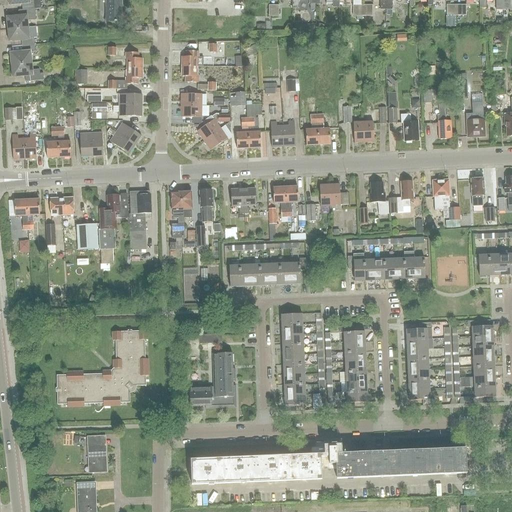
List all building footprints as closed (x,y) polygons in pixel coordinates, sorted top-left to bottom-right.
[(39,0),(8,0),(9,5),(21,4),(22,10),(31,9),(31,10),(35,9),(41,9),(39,0)] [(106,0),(106,22),(121,22),(121,0),(106,0)] [(316,4),(315,0),(291,0),(292,9),(299,9),(298,0),(308,0),(309,4),(310,4),(315,4),(316,4)] [(409,0),(409,8),(413,8),(413,0),(427,0),(427,8),(433,8),(432,0),(409,0)] [(503,0),(479,0),(479,9),(486,9),(485,0),(496,0),(496,9),(503,9),(503,0)] [(279,16),(279,5),(270,5),(269,16),(279,16)] [(353,16),(357,16),(357,20),(362,20),(362,16),(362,5),(353,5),(353,16)] [(372,5),(362,5),(362,16),(372,16),(372,5)] [(457,17),(457,6),(447,6),(447,17),(457,17)] [(457,6),(457,17),(466,17),(466,6),(457,6)] [(8,30),(27,28),(27,21),(36,20),(35,9),(31,10),(31,9),(22,10),(18,11),(19,17),(6,18),(6,19),(7,19),(8,30)] [(316,33),(316,24),(296,25),(296,33),(316,33)] [(28,39),(27,28),(8,30),(9,41),(8,41),(8,42),(21,40),(21,46),(34,45),(33,38),(28,39)] [(11,65),(31,64),(30,53),(35,52),(34,45),(21,46),(22,53),(9,54),(10,54),(11,65)] [(217,53),(217,45),(209,45),(208,53),(217,53)] [(117,48),(108,48),(108,56),(117,57),(117,48)] [(198,58),(198,52),(186,52),(186,57),(182,57),(182,67),(197,67),(203,67),(203,58),(198,58)] [(127,60),(127,69),(142,69),(142,59),(138,59),(138,53),(126,53),(126,60),(127,60)] [(31,70),(31,64),(11,65),(12,77),(24,76),(25,82),(43,80),(42,74),(39,74),(39,70),(31,70)] [(197,76),(197,67),(182,67),(182,76),(185,76),(185,83),(198,83),(198,77),(197,76)] [(142,79),(142,69),(127,69),(127,78),(126,78),(126,81),(116,81),(116,90),(127,90),(127,84),(137,85),(138,79),(142,79)] [(75,71),(75,85),(87,85),(87,71),(75,71)] [(389,80),(393,84),(397,81),(392,76),(389,80)] [(296,92),(295,80),(287,81),(287,93),(296,92)] [(109,90),(116,90),(116,81),(108,81),(108,89),(109,90)] [(455,100),(468,100),(467,82),(454,82),(455,100)] [(216,91),(216,83),(208,83),(207,91),(216,91)] [(431,104),(431,91),(423,91),(423,104),(431,104)] [(246,106),(245,93),(235,93),(229,94),(230,107),(246,106)] [(119,106),(142,106),(142,95),(119,95),(119,106)] [(181,106),(201,106),(202,95),(181,95),(181,106)] [(389,124),(397,123),(396,101),(388,102),(389,124)] [(484,124),(483,123),(482,103),(472,104),(472,114),(467,115),(468,138),(470,138),(470,139),(473,139),(474,138),(484,138),(483,128),(484,127),(484,124)] [(247,105),(248,118),(254,118),(255,118),(255,105),(247,105)] [(437,116),(439,140),(451,140),(450,122),(446,122),(446,116),(447,116),(447,105),(438,105),(439,116),(437,116)] [(142,106),(119,106),(119,117),(142,117),(142,106)] [(201,118),(201,106),(181,106),(180,118),(201,118)] [(12,109),(4,109),(5,121),(12,121),(12,109)] [(203,141),(219,129),(216,124),(219,123),(230,123),(230,115),(218,115),(218,114),(215,114),(212,117),(211,116),(205,120),(207,124),(196,131),(203,141)] [(401,124),(403,124),(404,141),(418,140),(417,123),(411,123),(410,114),(400,115),(401,124)] [(318,145),(317,115),(310,115),(310,125),(311,125),(311,130),(306,130),(306,146),(318,145)] [(323,115),(317,115),(318,145),(330,145),(329,129),(324,129),(323,115)] [(249,149),(248,118),(241,119),(241,128),(242,128),(242,133),(236,133),(237,149),(249,149)] [(248,118),(249,149),(261,148),(260,132),(254,132),(254,118),(248,118)] [(283,147),(282,127),(277,127),(277,122),(271,123),(272,148),(283,147)] [(282,127),(283,147),(295,147),(294,122),(288,122),(288,126),(282,127)] [(364,144),(363,123),(353,123),(354,144),(364,144)] [(363,123),(364,144),(374,143),(373,123),(363,123)] [(123,124),(117,132),(136,145),(142,137),(123,124)] [(57,128),(57,137),(58,143),(58,158),(70,157),(70,142),(65,142),(64,127),(57,128)] [(219,129),(203,141),(210,151),(226,139),(219,129)] [(136,145),(117,132),(111,142),(130,155),(136,145)] [(102,133),(92,134),(93,156),(103,156),(102,133)] [(93,156),(92,134),(80,134),(81,157),(93,156)] [(30,139),(24,139),(25,160),(36,160),(35,135),(29,135),(30,139)] [(13,161),(25,160),(24,139),(18,140),(17,136),(12,136),(13,161)] [(58,158),(58,143),(46,143),(47,158),(58,158)] [(507,194),(508,206),(508,212),(511,211),(511,177),(511,178),(511,177),(508,177),(507,178),(505,178),(506,185),(503,185),(504,194),(507,194)] [(485,190),(483,188),(483,178),(481,178),(478,178),(477,179),(470,179),(472,206),(482,205),(482,195),(484,195),(485,193),(485,190)] [(449,219),(449,208),(447,181),(441,181),(439,180),(436,180),(434,181),(432,181),(433,196),(440,196),(441,206),(442,206),(443,219),(449,219)] [(406,181),(405,183),(400,183),(401,198),(390,199),(390,215),(398,214),(398,213),(403,213),(403,208),(410,207),(410,200),(413,200),(413,198),(415,197),(414,194),(413,193),(412,182),(411,182),(410,181),(406,181)] [(377,183),(376,184),(370,184),(371,194),(369,195),(370,203),(377,203),(378,215),(389,215),(388,202),(385,202),(385,193),(383,194),(382,183),(380,183),(379,183),(377,183)] [(331,206),(330,185),(319,186),(321,206),(331,206)] [(330,185),(331,206),(341,205),(340,185),(330,185)] [(297,188),(286,189),(287,218),(291,218),(292,218),(291,204),(298,203),(297,188)] [(244,214),(243,189),(231,190),(231,207),(239,206),(239,214),(244,214)] [(247,206),(249,206),(256,206),(255,189),(243,189),(244,214),(249,214),(249,208),(247,209),(247,206)] [(287,218),(286,189),(273,189),(273,205),(280,204),(281,218),(287,218)] [(200,208),(201,208),(202,223),(212,223),(211,207),(212,207),(212,191),(199,192),(200,208)] [(191,192),(185,192),(170,193),(171,210),(172,210),(173,218),(177,218),(178,225),(171,225),(171,232),(172,232),(172,239),(185,239),(184,224),(184,219),(192,218),(191,209),(192,209),(191,192)] [(129,226),(129,233),(129,237),(130,251),(146,250),(145,214),(152,214),(151,194),(129,194),(130,215),(129,215),(129,226)] [(121,213),(120,213),(119,196),(107,196),(107,209),(100,209),(100,225),(98,225),(99,250),(101,250),(101,265),(113,264),(113,250),(116,250),(115,229),(115,219),(121,219),(121,213)] [(61,199),(63,216),(74,215),(73,198),(61,199)] [(63,216),(61,199),(50,199),(51,216),(63,216)] [(28,231),(26,200),(15,201),(15,217),(22,216),(23,231),(28,231)] [(26,200),(28,231),(34,231),(33,221),(34,221),(33,216),(40,216),(39,200),(26,200)] [(306,215),(305,215),(305,216),(304,216),(305,222),(316,222),(315,205),(306,205),(306,215)] [(367,208),(359,209),(360,225),(368,225),(367,208)] [(449,219),(449,221),(445,221),(446,228),(460,228),(460,221),(459,208),(449,208),(449,219)] [(494,208),(484,209),(485,223),(495,222),(494,208)] [(98,249),(97,225),(76,226),(78,250),(98,249)] [(55,226),(46,226),(47,246),(55,246),(55,226)] [(206,247),(205,227),(196,227),(196,248),(206,247)] [(195,248),(194,231),(187,231),(187,242),(185,242),(185,248),(195,248)] [(499,276),(498,255),(488,256),(489,277),(499,276)] [(498,255),(499,276),(510,276),(509,255),(498,255)] [(353,256),(347,257),(347,269),(353,269),(354,282),(364,281),(363,260),(353,261),(353,256)] [(489,277),(488,256),(478,256),(480,277),(489,277)] [(404,259),(405,280),(414,279),(414,258),(404,259)] [(414,258),(414,279),(425,279),(424,258),(414,258)] [(299,263),(289,264),(290,285),(300,284),(300,271),(306,271),(306,259),(299,259),(299,263)] [(383,260),(384,281),(394,280),(393,259),(383,260)] [(393,259),(394,280),(405,280),(404,259),(393,259)] [(363,260),(364,281),(374,281),(373,260),(363,260)] [(373,260),(374,281),(384,281),(383,260),(373,260)] [(279,264),(269,265),(270,285),(280,285),(279,264)] [(289,264),(279,264),(280,285),(290,285),(289,264)] [(249,265),(239,266),(240,287),(250,286),(249,265)] [(259,265),(249,265),(250,286),(260,286),(259,265)] [(269,265),(259,265),(260,286),(270,285),(269,265)] [(240,287),(239,266),(229,266),(230,287),(240,287)] [(89,301),(97,304),(99,299),(92,296),(89,301)] [(281,325),(302,324),(302,314),(281,315),(281,325)] [(472,337),(493,337),(493,326),(479,327),(479,321),(467,321),(467,328),(472,327),(472,337)] [(406,340),(427,339),(432,339),(431,323),(419,323),(419,329),(406,330),(406,340)] [(281,325),(282,335),(303,334),(302,324),(281,325)] [(344,332),(344,342),(365,341),(364,331),(351,332),(351,326),(339,326),(339,333),(344,332)] [(145,359),(145,350),(145,340),(147,340),(147,331),(112,332),(112,341),(115,341),(116,360),(113,360),(113,368),(111,371),(102,371),(102,374),(83,375),(83,371),(66,372),(66,375),(56,375),(57,405),(67,405),(67,408),(84,407),(84,404),(103,404),(103,406),(120,406),(120,403),(130,403),(130,390),(133,386),(146,385),(146,375),(149,375),(148,359),(145,359)] [(199,344),(222,343),(222,334),(199,335),(199,344)] [(282,345),(303,344),(303,334),(282,335),(282,345)] [(493,347),(493,337),(472,337),(473,347),(493,347)] [(458,338),(452,338),(453,348),(458,348),(458,343),(461,343),(461,338),(458,338)] [(427,339),(406,340),(407,350),(427,349),(427,339)] [(365,341),(344,342),(345,352),(365,351),(365,341)] [(282,345),(283,355),(303,354),(303,344),(282,345)] [(473,347),(473,357),(494,357),(493,347),(473,347)] [(427,349),(407,350),(407,360),(428,359),(427,349)] [(366,361),(365,351),(345,352),(345,362),(366,361)] [(205,408),(214,408),(236,407),(235,385),(233,385),(233,381),(235,381),(235,368),(232,368),(232,353),(213,354),(213,387),(189,387),(189,406),(205,406),(205,408)] [(283,365),(304,364),(303,354),(283,355),(283,365)] [(473,357),(474,367),(494,366),(494,357),(473,357)] [(428,359),(407,360),(407,370),(428,369),(428,359)] [(345,362),(345,372),(366,371),(366,361),(345,362)] [(283,365),(284,375),(304,374),(304,364),(283,365)] [(474,367),(474,377),(495,376),(494,366),(474,367)] [(428,369),(407,370),(408,380),(429,379),(428,369)] [(345,372),(346,382),(367,381),(366,371),(345,372)] [(284,385),(305,384),(304,374),(284,375),(284,385)] [(474,377),(474,387),(495,386),(495,376),(474,377)] [(429,379),(408,380),(408,390),(429,389),(429,379)] [(346,382),(346,392),(367,391),(367,381),(346,382)] [(332,383),(327,383),(327,393),(332,393),(332,389),(336,388),(336,383),(332,383)] [(284,385),(285,395),(305,394),(305,384),(284,385)] [(495,386),(474,387),(475,397),(470,398),(470,404),(482,403),(482,397),(496,397),(495,386)] [(429,389),(408,390),(409,400),(422,400),(423,406),(435,405),(434,399),(430,399),(429,389)] [(367,391),(346,392),(347,402),(342,402),(343,408),(355,408),(354,402),(368,401),(367,391)] [(305,394),(285,395),(285,405),(305,404),(306,404),(305,394)] [(107,472),(106,446),(100,447),(100,437),(88,438),(89,473),(107,472)] [(337,479),(466,474),(465,449),(336,454),(336,448),(330,448),(329,446),(320,447),(311,448),(311,455),(190,459),(191,485),(322,480),(321,467),(336,467),(337,479)] [(96,506),(95,492),(92,492),(91,482),(77,483),(77,511),(95,511),(95,506),(96,506)] [(504,499),(489,500),(489,511),(501,511),(501,504),(504,504),(510,504),(510,499),(504,499)] [(473,500),(467,501),(467,505),(473,505),(477,505),(476,511),(489,511),(489,500),(473,500)]
